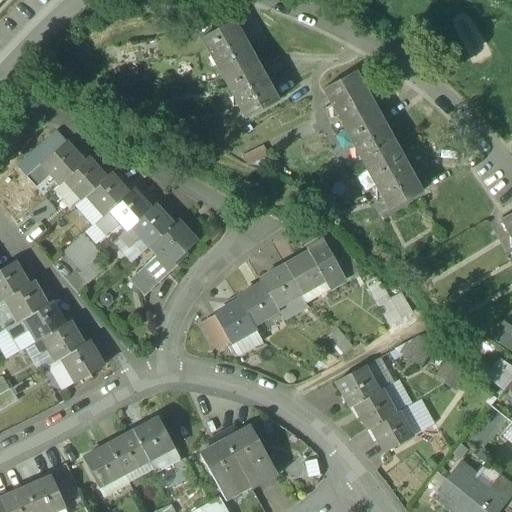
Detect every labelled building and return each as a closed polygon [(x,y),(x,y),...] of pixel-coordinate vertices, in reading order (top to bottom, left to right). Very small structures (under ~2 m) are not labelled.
[(231,23),(200,39),(223,79),(253,63),(231,23)] [(253,63),(223,79),(245,120),(275,103),(253,63)] [(352,74),(322,90),(345,131),(375,115),(352,74)] [(396,154),(375,115),(345,131),(366,171),(396,154)] [(56,132),(16,168),(25,178),(40,165),(64,143),(65,143),(56,132)] [(64,143),(40,165),(50,175),(58,185),(63,181),(80,166),(74,159),(76,157),(64,143)] [(262,147),(242,156),(247,166),(266,157),(262,147)] [(418,194),(396,154),(366,171),(388,211),(418,194)] [(80,166),(63,181),(80,201),(85,196),(102,181),(95,174),(98,171),(88,159),(80,166)] [(40,165),(25,178),(35,188),(50,175),(40,165)] [(102,181),(85,196),(103,216),(107,212),(124,197),(118,189),(121,187),(110,175),(102,181)] [(124,197),(107,212),(125,232),(129,228),(147,212),(140,205),(143,202),(132,190),(124,197)] [(147,212),(129,228),(147,248),(169,228),(163,221),(165,219),(154,206),(147,212)] [(511,212),(499,220),(511,242),(511,212)] [(147,248),(152,254),(155,257),(160,252),(171,265),(172,263),(175,266),(185,257),(183,254),(195,243),(176,222),(169,228),(147,248)] [(110,265),(83,234),(62,252),(89,283),(110,265)] [(344,280),(322,240),(305,250),(306,253),(307,253),(323,280),(322,281),(327,290),(344,280)] [(155,257),(134,275),(149,291),(175,266),(172,263),(171,265),(160,252),(155,257)] [(306,253),(283,267),(298,294),(304,304),(327,290),(322,281),(323,280),(307,253),(306,253)] [(152,254),(132,272),(134,275),(155,257),(152,254)] [(0,270),(0,301),(4,300),(22,289),(17,280),(20,278),(12,263),(0,270)] [(283,267),(258,281),(260,283),(274,308),(298,294),(283,267)] [(260,283),(235,297),(252,325),(276,312),(274,308),(260,283)] [(22,289),(4,300),(17,322),(22,319),(41,308),(36,299),(39,297),(31,284),(22,289)] [(379,284),(367,290),(388,326),(398,320),(388,302),(379,284)] [(388,302),(398,320),(411,314),(400,295),(388,302)] [(235,297),(223,303),(226,308),(214,316),(228,344),(254,329),(252,325),(235,297)] [(41,308),(22,319),(35,342),(41,339),(61,328),(56,319),(59,317),(50,302),(41,308)] [(228,344),(214,316),(200,324),(215,351),(228,344)] [(61,328),(41,339),(54,362),(60,358),(80,347),(75,338),(77,337),(70,323),(61,328)] [(511,326),(509,325),(499,340),(511,348),(511,326)] [(254,329),(228,344),(236,357),(261,343),(254,329)] [(325,339),(339,356),(351,346),(337,330),(325,339)] [(423,341),(409,361),(419,368),(433,347),(423,341)] [(80,347),(60,358),(74,382),(102,367),(88,342),(80,347)] [(448,357),(435,378),(444,384),(457,363),(448,357)] [(511,369),(498,359),(484,377),(501,391),(511,377),(511,369)] [(457,363),(444,384),(454,390),(467,369),(457,363)] [(362,368),(335,383),(348,408),(352,406),(376,392),(362,368)] [(1,376),(0,377),(0,393),(8,388),(1,376)] [(8,388),(0,393),(0,410),(16,401),(9,388),(8,388)] [(376,392),(352,406),(366,431),(369,429),(393,415),(380,391),(376,392)] [(393,415),(369,429),(383,454),(411,438),(397,413),(393,415)] [(511,419),(501,434),(511,443),(511,419)] [(157,420),(132,433),(147,461),(172,448),(157,420)] [(248,428),(223,441),(238,469),(263,455),(248,428)] [(132,433),(107,446),(122,474),(147,461),(132,433)] [(223,441),(198,455),(214,483),(238,469),(223,441)] [(107,446),(82,459),(97,487),(122,474),(107,446)] [(263,455),(238,469),(250,490),(275,477),(263,455)] [(459,463),(434,493),(456,511),(495,511),(502,504),(503,505),(508,499),(491,485),(486,491),(471,479),(474,475),(459,463)] [(511,493),(511,486),(499,476),(491,485),(508,499),(511,493)] [(50,477),(23,489),(33,511),(51,511),(63,507),(50,477)] [(33,511),(23,489),(0,498),(0,505),(3,511),(33,511)]
